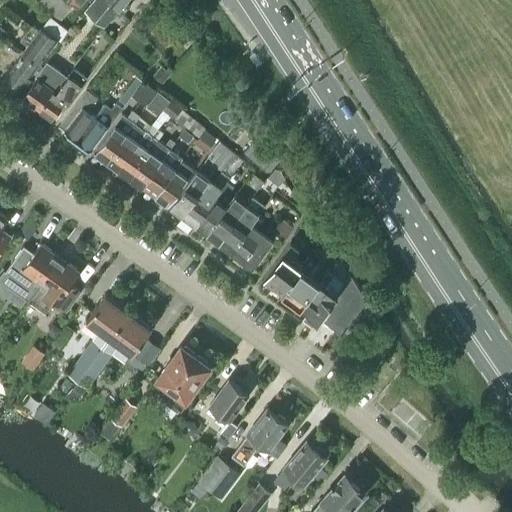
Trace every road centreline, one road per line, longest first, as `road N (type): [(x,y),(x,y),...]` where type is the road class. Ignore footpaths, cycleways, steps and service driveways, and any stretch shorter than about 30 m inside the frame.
road 1 (unclassified): [(459,511),(322,388),(0,156)]
road 2 (primary): [(511,377),(254,0)]
